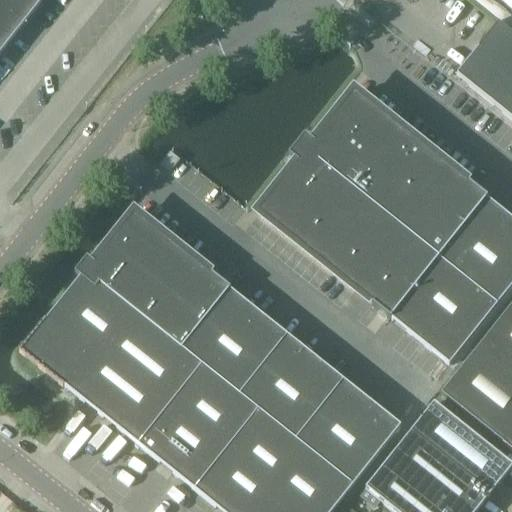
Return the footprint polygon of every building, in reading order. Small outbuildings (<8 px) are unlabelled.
[(0,0),(0,47),(37,0),(0,0)] [(511,122),(511,36),(497,25),(477,50),(478,50),(456,77),(511,122)] [(304,137),(296,147),(448,269),(496,307),(511,289),(511,221),(486,201),(487,200),(468,185),(467,186),(353,95),(313,145),(304,137)] [(257,215),(305,253),(371,306),(371,307),(389,322),(390,321),(401,329),(448,269),(296,147),(287,158),(297,165),(257,215)] [(86,260),(74,275),(79,280),(178,359),(231,293),(229,292),(230,291),(211,276),(210,277),(134,216),(94,265),(86,260)] [(448,367),(496,307),(448,269),(401,329),(448,367)] [(44,322),(18,354),(62,389),(63,388),(140,449),(199,375),(178,359),(79,280),(45,323),(44,322)] [(231,293),(178,359),(199,375),(237,406),(289,340),(231,293)] [(511,306),(478,349),(511,375),(511,306)] [(289,340),(237,406),(258,422),(294,452),(347,386),(289,340)] [(440,397),(511,453),(511,375),(478,349),(440,397)] [(199,375),(140,449),(199,496),(258,422),(237,406),(199,375)] [(347,386),(294,452),(347,494),(399,428),(347,386)] [(410,434),(489,497),(511,468),(433,406),(410,434)] [(332,511),(347,494),(258,422),(199,496),(218,511),(332,511)] [(388,462),(450,511),(477,511),(489,497),(410,434),(388,462)] [(365,491),(360,498),(374,509),(379,503),(390,511),(450,511),(388,462),(364,491),(365,491)]
